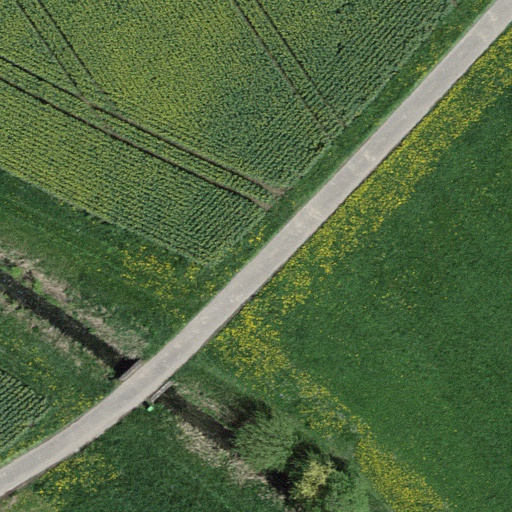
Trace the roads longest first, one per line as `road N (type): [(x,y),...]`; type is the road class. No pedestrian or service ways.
road 1 (track): [(511,12),(116,420)]
road 2 (residential): [(116,420),(0,490)]
